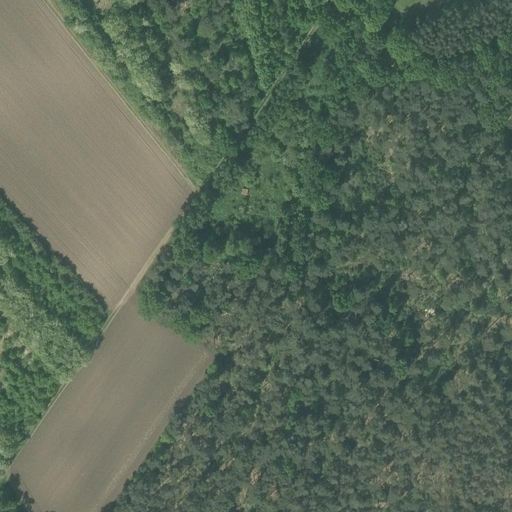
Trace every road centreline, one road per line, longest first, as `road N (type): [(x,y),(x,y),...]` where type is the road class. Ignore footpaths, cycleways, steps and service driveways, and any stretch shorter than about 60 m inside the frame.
road 1 (track): [(0,470),(196,190)]
road 2 (track): [(270,511),(311,216)]
road 3 (track): [(196,190),(45,0)]
road 4 (track): [(331,0),(196,190)]
road 5 (track): [(311,216),(339,0)]
road 6 (track): [(511,137),(311,216)]
road 7 (track): [(413,511),(270,508)]
